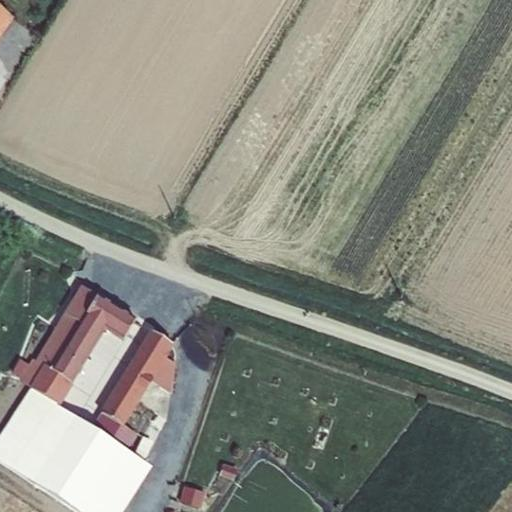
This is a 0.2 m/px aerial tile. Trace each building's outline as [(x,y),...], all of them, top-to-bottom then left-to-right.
[(0,34),(13,17),(0,7),(0,34)] [(81,285),(19,381),(30,388),(59,407),(73,385),(72,385),(106,330),(123,341),(135,320),(127,315),(128,314),(122,311),(122,312),(109,304),(110,302),(104,299),(103,301),(96,296),(97,295),(81,285)] [(101,413),(124,427),(151,383),(172,396),(176,363),(166,359),(174,345),(150,329),(99,412),(101,413)] [(92,428),(30,388),(0,436),(0,463),(74,511),(123,511),(153,467),(135,456),(127,451),(92,428)] [(101,413),(92,428),(127,451),(137,435),(124,427),(101,413)] [(142,438),(135,456),(144,460),(153,442),(142,438)] [(237,470),(223,465),(219,477),(233,482),(237,470)] [(206,494),(185,488),(180,503),(201,509),(206,494)]
